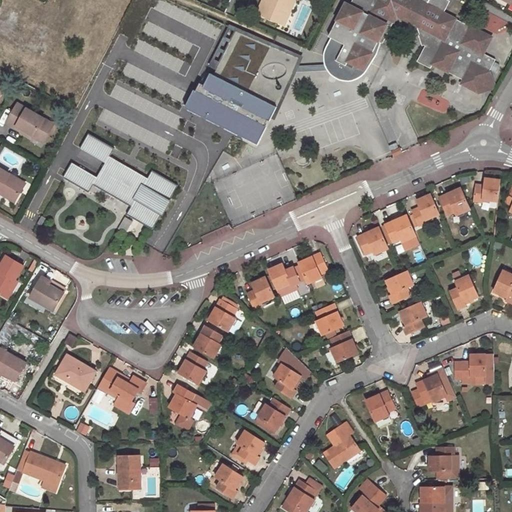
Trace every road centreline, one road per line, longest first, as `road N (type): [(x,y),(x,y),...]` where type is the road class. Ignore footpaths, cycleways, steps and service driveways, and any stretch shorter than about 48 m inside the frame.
road 1 (residential): [(86,274),(83,326),(155,362),(195,294),(191,271)]
road 2 (residential): [(391,363),(324,397),(251,511)]
road 3 (residential): [(327,210),(391,363)]
road 4 (residential): [(0,402),(81,455),(84,511)]
road 5 (residential): [(327,210),(191,271)]
road 6 (residential): [(511,325),(492,317),(391,363)]
road 7 (residential): [(371,191),(482,142)]
